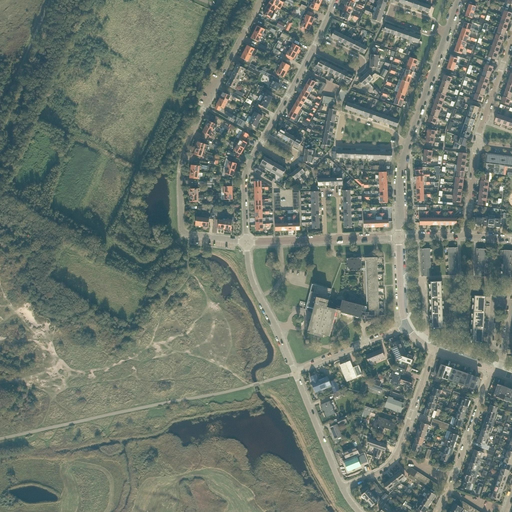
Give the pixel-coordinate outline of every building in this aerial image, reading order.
[(280,1),(279,1),(276,0),(270,0),(269,3),(277,7),(280,9),(284,3),(280,1)] [(355,3),(347,0),(345,6),(352,9),(355,3)] [(418,9),(420,2),(414,0),(412,7),(418,9)] [(318,11),(320,6),(309,1),(308,3),(309,3),(308,6),(310,7),(318,11)] [(384,11),(386,5),(379,2),(377,8),(384,11)] [(423,11),(426,4),(420,2),(418,9),(423,11)] [(428,5),(429,2),(427,2),(426,4),(423,11),(429,13),(432,6),(428,5)] [(273,19),(275,14),(276,11),(275,11),(277,7),(269,3),(263,14),(273,19)] [(474,13),(476,7),(469,4),(467,10),(474,13)] [(352,9),(345,6),(343,11),(350,14),(352,9)] [(507,12),(508,9),(502,7),(501,10),(505,11),(503,17),(510,19),(511,13),(507,12)] [(382,16),(384,11),(377,8),(375,14),(382,16)] [(312,17),(313,13),(306,10),(304,14),(306,15),(304,21),(312,24),(314,18),(312,17)] [(472,19),(474,13),(467,10),(465,16),(472,19)] [(350,14),(343,11),(340,17),(348,20),(350,14)] [(380,22),(382,16),(375,14),(373,20),(380,22)] [(508,25),(510,19),(503,17),(501,22),(508,25)] [(309,30),(312,24),(304,21),(301,27),(309,30)] [(470,31),(472,25),(465,22),(463,28),(470,31)] [(506,31),(508,25),(501,22),(500,26),(498,25),(497,28),(499,28),(506,31)] [(390,33),(392,27),(386,25),(384,31),(390,33)] [(263,33),(265,30),(258,26),(254,32),(264,37),(265,38),(266,35),(263,33)] [(395,35),(398,29),(392,27),(390,33),(395,35)] [(468,37),(470,31),(463,28),(461,34),(468,37)] [(504,36),(506,31),(499,28),(497,34),(504,36)] [(401,37),(404,31),(398,29),(395,35),(401,37)] [(337,40),(340,34),(335,31),(331,37),(337,40)] [(409,33),(408,32),(404,31),(401,37),(407,39),(409,33)] [(261,43),(264,37),(254,32),(251,38),(259,42),(261,43)] [(290,37),(282,33),(278,42),(279,43),(282,37),(289,41),(290,37)] [(413,41),(415,35),(409,33),(407,39),(413,41)] [(343,43),(346,36),(340,34),(337,40),(343,43)] [(466,42),(468,37),(461,34),(459,40),(466,42)] [(502,42),(504,36),(497,34),(495,40),(502,42)] [(419,43),(421,37),(415,35),(413,41),(419,43)] [(348,45),(351,39),(346,36),(343,43),(348,45)] [(353,48),(357,42),(351,39),(348,45),(353,48)] [(464,48),(466,42),(459,40),(456,46),(464,48)] [(500,48),(502,42),(495,40),(493,46),(500,48)] [(293,43),(290,42),(287,47),(290,49),(297,53),(299,54),(300,51),(299,50),(300,48),(293,43)] [(359,51),(362,45),(357,42),(353,48),(359,51)] [(254,57),(257,51),(247,45),(244,52),(254,57)] [(364,54),(368,47),(362,45),(359,51),(364,54)] [(383,51),(384,52),(385,49),(384,49),(374,45),(372,50),(373,50),(373,51),(375,52),(377,53),(379,50),(380,49),(384,51),(383,51)] [(462,54),(464,48),(456,46),(454,51),(462,54)] [(498,54),(500,48),(493,46),(491,51),(498,54)] [(294,59),(297,53),(290,49),(286,56),(293,60),(294,59)] [(496,60),(498,54),(491,51),(489,57),(488,60),(490,61),(491,58),(496,60)] [(251,62),(254,57),(244,52),(241,58),(248,62),(249,61),(251,62)] [(456,65),(458,59),(451,57),(449,63),(456,65)] [(415,66),(418,60),(410,58),(408,64),(415,66)] [(283,62),(283,61),(280,60),(277,66),(287,72),(290,66),(283,62)] [(323,69),(326,62),(320,60),(317,66),(323,69)] [(328,71),(331,65),(326,62),(323,69),(328,71)] [(488,65),(489,62),(487,62),(486,65),(484,70),(491,73),(493,67),(488,65)] [(454,71),(456,65),(449,63),(447,68),(454,71)] [(413,72),(415,66),(408,64),(406,69),(413,72)] [(243,73),(245,69),(237,65),(234,72),(242,76),(244,77),(245,74),(243,73)] [(334,74),(337,68),(331,65),(328,71),(334,74)] [(284,77),(287,72),(277,66),(273,72),(276,74),(277,73),(284,77)] [(256,70),(249,67),(248,70),(259,76),(261,73),(256,70)] [(339,77),(342,71),(337,68),(334,74),(339,77)] [(411,78),(413,72),(406,69),(404,68),(402,74),(404,75),(408,76),(411,78)] [(489,79),(491,73),(484,70),(482,76),(489,79)] [(345,80),(348,73),(342,71),(339,77),(345,80)] [(238,82),(242,76),(234,72),(230,78),(238,82)] [(368,82),(373,78),(368,72),(363,76),(368,82)] [(350,83),(353,76),(348,73),(345,80),(350,83)] [(411,78),(408,76),(404,75),(402,81),(408,83),(409,83),(411,78)] [(452,78),(452,76),(449,75),(449,77),(445,75),(443,81),(450,84),(452,78)] [(364,87),(368,82),(363,76),(358,81),(364,87)] [(487,84),(489,79),(482,76),(480,82),(487,84)] [(235,89),(238,82),(230,78),(227,85),(235,89)] [(313,88),(316,83),(310,79),(307,84),(313,88)] [(277,90),(280,85),(272,80),(269,86),(277,90)] [(409,83),(408,83),(402,81),(400,87),(407,89),(409,83)] [(449,86),(450,84),(443,81),(440,87),(448,89),(450,89),(451,86),(449,86)] [(485,90),(487,84),(480,82),(478,88),(485,90)] [(266,93),(268,90),(256,84),(254,86),(263,91),(259,98),(270,103),(273,98),(265,93),(266,93)] [(310,93),(313,88),(307,84),(304,90),(310,93)] [(405,95),(407,89),(400,87),(398,92),(405,95)] [(446,95),(448,89),(440,87),(438,93),(446,95)] [(483,96),(485,90),(478,88),(476,93),(483,96)] [(307,98),(310,93),(304,90),(301,95),(307,98)] [(510,99),(511,94),(511,93),(505,91),(503,97),(510,99)] [(227,102),(231,96),(223,92),(220,99),(227,102)] [(403,101),(405,95),(398,92),(396,98),(403,101)] [(444,101),(446,95),(438,93),(436,98),(444,101)] [(481,102),(483,96),(476,93),(474,99),(481,102)] [(304,104),(307,98),(301,95),(297,100),(304,104)] [(463,103),(465,98),(459,96),(456,105),(464,108),(466,104),(463,103)] [(508,105),(510,99),(503,97),(501,103),(508,105)] [(266,109),(270,103),(259,98),(258,100),(261,101),(259,105),(266,109)] [(401,107),(403,101),(396,98),(394,104),(401,107)] [(442,107),(444,101),(436,98),(434,104),(442,107)] [(224,109),(227,102),(220,99),(217,105),(215,109),(219,111),(221,107),(224,109)] [(301,109),(304,104),(297,100),(294,105),(301,109)] [(351,111),(353,104),(347,102),(345,109),(351,111)] [(372,107),(373,104),(370,103),(368,110),(365,108),(362,115),(368,117),(371,110),(372,107)] [(357,113),(359,106),(353,104),(351,111),(357,113)] [(440,112),(442,107),(434,104),(432,110),(440,112)] [(298,114),(301,109),(294,105),(291,111),(298,114)] [(477,114),(479,108),(471,105),(469,111),(477,114)] [(259,111),(260,110),(253,106),(251,109),(251,110),(251,111),(252,112),(252,113),(253,113),(254,114),(252,118),(259,122),(263,116),(258,114),(259,112),(259,111)] [(334,109),(334,106),(332,106),(331,109),(330,109),(329,115),(336,116),(337,110),(334,109)] [(362,115),(365,108),(359,106),(357,113),(362,115)] [(374,119),(376,112),(371,110),(368,117),(374,119)] [(438,118),(440,112),(432,110),(430,116),(438,118)] [(237,118),(235,116),(226,111),(225,114),(229,117),(236,120),(237,118)] [(297,124),(299,119),(301,116),(298,114),(291,111),(288,116),(291,118),(290,120),(297,124)] [(474,120),(477,114),(469,111),(467,118),(474,120)] [(380,121),(382,115),(376,112),(374,119),(380,121)] [(500,115),(500,113),(498,112),(495,121),(501,124),(503,117),(500,115)] [(385,123),(388,117),(382,115),(380,121),(385,123)] [(259,122),(252,118),(249,116),(246,121),(249,123),(256,127),(259,122)] [(435,124),(438,118),(430,116),(428,122),(432,123),(432,125),(435,126),(435,124)] [(391,125),(394,119),(388,117),(385,123),(391,125)] [(506,126),(509,119),(503,117),(501,124),(506,126)] [(472,127),(474,120),(467,118),(465,124),(472,127)] [(397,127),(400,121),(394,119),(391,125),(397,127)] [(218,125),(209,121),(206,127),(213,131),(215,127),(216,128),(218,125)] [(470,133),(472,127),(465,124),(462,130),(466,132),(470,133)] [(283,138),(286,133),(286,132),(288,130),(285,128),(282,126),(277,135),(283,138)] [(213,131),(206,127),(203,132),(212,137),(213,134),(212,134),(213,131)] [(249,134),(241,130),(239,129),(239,130),(237,133),(241,135),(239,138),(240,139),(237,145),(244,149),(247,143),(243,141),(245,138),(246,139),(249,134)] [(470,133),(466,132),(462,130),(460,137),(468,140),(468,139),(470,133)] [(288,141),(291,135),(286,132),(286,133),(283,138),(288,141)] [(293,145),(297,138),(291,135),(288,141),(293,145)] [(468,140),(460,137),(455,135),(452,141),(455,142),(453,148),(461,149),(462,145),(465,147),(465,146),(468,140)] [(299,148),(302,142),(297,138),(293,145),(299,148)] [(330,146),(331,140),(324,139),(323,145),(324,145),(324,149),(326,149),(327,146),(330,146)] [(207,152),(209,146),(198,142),(196,148),(204,151),(207,152)] [(244,149),(237,145),(232,142),(229,146),(235,149),(234,150),(241,154),(244,149)] [(203,154),(204,151),(196,148),(194,154),(204,158),(204,155),(203,154)] [(343,158),(343,151),(337,150),(337,152),(332,152),(332,159),(337,159),(337,157),(343,158)] [(233,161),(234,157),(228,154),(226,158),(227,158),(225,167),(235,170),(237,164),(229,162),(230,159),(233,161)] [(501,156),(486,154),(484,163),(486,164),(486,167),(485,172),(504,175),(505,166),(511,166),(511,157),(501,156)] [(267,166),(270,160),(265,157),(261,163),(267,166)] [(271,171),(272,169),(275,163),(270,160),(267,166),(265,168),(271,171)] [(276,174),(277,172),(281,166),(275,163),(272,169),(271,171),(276,174)] [(208,169),(209,166),(201,165),(201,166),(192,165),(191,172),(199,173),(200,169),(201,169),(208,169)] [(235,170),(225,167),(222,166),(221,168),(223,169),(223,176),(229,176),(229,175),(233,176),(235,170)] [(282,178),(283,176),(286,169),(281,166),(277,172),(276,174),(282,178)] [(300,176),(305,172),(301,166),(296,170),(300,176)] [(423,174),(423,170),(423,167),(419,167),(419,170),(416,170),(416,177),(423,176),(430,176),(430,173),(423,174)] [(302,182),(304,181),(302,178),(300,176),(296,170),(291,174),(295,180),(298,177),(302,182)] [(234,222),(234,217),(227,216),(226,218),(225,229),(231,230),(232,222),(234,222)] [(332,289),(316,285),(314,292),(310,291),(307,303),(306,308),(313,310),(312,314),(311,321),(308,330),(308,331),(310,331),(309,334),(313,335),(320,337),(323,337),(324,335),(330,337),(337,310),(341,311),(341,313),(341,312),(345,313),(345,314),(348,315),(349,314),(352,315),(355,316),(359,316),(359,317),(362,318),(364,318),(366,322),(373,319),(373,318),(375,318),(375,315),(380,315),(377,257),(365,258),(365,261),(367,261),(367,264),(367,267),(367,271),(367,274),(368,274),(368,278),(367,278),(367,281),(368,281),(368,285),(367,285),(367,288),(368,288),(368,292),(368,295),(368,298),(368,302),(369,302),(369,305),(368,305),(368,309),(369,309),(369,312),(364,312),(365,308),(344,302),(344,301),(333,298),(332,301),(329,300),(332,289)] [(347,269),(362,268),(361,258),(361,259),(358,259),(358,258),(354,258),(354,259),(350,259),(350,258),(347,258),(347,269)] [(432,298),(442,297),(441,282),(431,282),(432,298)] [(485,303),(486,296),(475,296),(474,311),(479,312),(485,312),(485,303)] [(432,313),(443,313),(442,297),(432,298),(432,313)] [(485,312),(479,312),(474,311),(473,327),(478,327),(484,328),(485,312)] [(433,329),(443,328),(443,313),(432,313),(433,329)] [(484,328),(478,327),(473,327),(472,343),(483,343),(483,334),(484,331),(484,328)] [(406,354),(405,352),(400,340),(392,344),(398,359),(402,358),(406,359),(405,362),(411,364),(414,355),(408,353),(408,355),(406,354)] [(381,360),(385,358),(381,349),(366,355),(369,363),(380,359),(381,360)] [(351,368),(349,362),(340,365),(345,378),(351,376),(355,374),(356,377),(360,375),(357,369),(354,370),(353,368),(351,368)] [(442,378),(446,366),(441,364),(440,366),(437,364),(434,372),(438,374),(437,376),(442,378)] [(448,380),(452,368),(446,366),(442,378),(448,380)] [(453,382),(457,370),(452,368),(448,380),(453,382)] [(457,370),(453,382),(458,383),(462,372),(457,370)] [(462,372),(458,383),(464,385),(468,374),(462,372)] [(401,373),(400,376),(392,373),(391,377),(393,377),(391,383),(399,386),(401,382),(410,385),(412,380),(402,377),(403,374),(401,373)] [(468,374),(464,385),(469,387),(473,375),(468,374)] [(318,380),(316,375),(310,377),(312,381),(313,382),(312,383),(316,395),(323,392),(322,389),(333,385),(335,387),(332,388),(333,390),(327,392),(328,396),(333,394),(337,392),(336,392),(340,390),(338,385),(335,380),(330,382),(330,381),(329,381),(327,376),(318,380)] [(473,375),(469,387),(475,389),(479,377),(473,375)] [(382,392),(383,388),(370,383),(368,387),(382,392)] [(497,385),(492,383),(491,387),(496,388),(493,396),(499,398),(503,386),(498,384),(497,385)] [(503,386),(499,398),(504,399),(508,388),(503,386)] [(434,388),(433,387),(432,388),(433,388),(432,391),(433,392),(432,394),(438,397),(441,390),(434,388)] [(368,407),(373,393),(369,392),(365,406),(368,407)] [(432,394),(430,394),(429,398),(430,398),(429,401),(436,404),(438,397),(432,394)] [(403,409),(403,407),(404,404),(397,402),(397,401),(393,399),(393,398),(389,396),(385,407),(401,412),(402,408),(403,409)] [(469,400),(470,400),(463,398),(460,405),(467,407),(468,408),(469,407),(468,407),(470,404),(468,403),(469,400),(471,401),(469,400)] [(429,401),(428,401),(427,405),(428,405),(427,408),(434,410),(436,404),(429,401)] [(332,405),(331,405),(329,402),(321,405),(323,410),(325,409),(326,412),(325,412),(327,417),(335,413),(332,405)] [(467,407),(460,405),(457,403),(456,407),(459,408),(458,411),(465,414),(466,414),(467,410),(466,410),(467,407)] [(497,411),(498,407),(490,405),(488,411),(498,414),(498,412),(497,411)] [(372,408),(368,407),(365,406),(363,416),(366,418),(367,414),(370,415),(371,412),(374,413),(375,410),(372,409),(372,408)] [(427,408),(426,407),(426,408),(424,411),(426,412),(425,414),(423,414),(425,415),(431,417),(434,410),(427,408)] [(465,414),(458,411),(456,418),(462,420),(462,421),(464,421),(465,417),(464,417),(465,414)] [(495,421),(498,414),(488,411),(486,417),(495,421)] [(397,424),(397,423),(378,417),(379,417),(378,421),(376,420),(374,428),(383,431),(384,427),(394,431),(395,430),(394,430),(396,423),(397,424)] [(493,427),(495,421),(486,417),(484,423),(493,427)] [(462,421),(462,420),(456,418),(453,425),(460,427),(461,428),(462,427),(461,427),(463,424),(461,423),(462,421)] [(422,422),(421,422),(420,422),(421,422),(419,426),(421,426),(420,429),(426,432),(429,425),(422,422)] [(491,433),(493,427),(484,423),(482,429),(491,433)] [(335,439),(342,436),(337,424),(330,427),(335,439)] [(420,429),(418,429),(417,433),(418,433),(417,436),(424,438),(426,432),(420,429)] [(489,439),(491,433),(482,429),(479,436),(489,439)] [(459,435),(457,435),(450,432),(449,435),(446,434),(445,438),(446,438),(455,442),(456,442),(457,438),(456,438),(457,435),(459,436),(459,435)] [(417,436),(416,435),(416,436),(415,439),(416,440),(415,443),(422,445),(424,438),(417,436)] [(487,445),(489,439),(479,436),(477,442),(487,445)] [(385,451),(387,445),(369,438),(368,442),(368,443),(369,444),(369,445),(376,448),(373,456),(375,457),(377,458),(377,457),(379,458),(382,450),(385,451)] [(454,449),(455,445),(454,445),(455,442),(446,438),(444,445),(446,446),(453,448),(453,449),(454,449)] [(415,443),(413,442),(414,442),(412,446),(413,446),(413,449),(411,449),(412,449),(412,450),(419,452),(422,445),(415,443)] [(346,459),(359,454),(358,451),(363,449),(361,444),(357,446),(356,447),(343,452),(346,459)] [(453,449),(453,448),(446,446),(443,453),(450,455),(452,456),(452,455),(453,452),(452,451),(453,449)] [(484,453),(481,452),(475,450),(474,450),(475,450),(472,456),(482,459),(484,453)] [(450,455),(443,453),(441,452),(440,455),(442,456),(441,460),(444,461),(442,464),(447,466),(448,462),(449,462),(450,459),(449,458),(450,455)] [(511,465),(511,463),(511,458),(503,455),(502,458),(505,459),(503,462),(511,465)] [(483,460),(482,459),(472,456),(470,462),(480,466),(483,460)] [(511,465),(503,462),(501,461),(499,467),(501,468),(510,471),(511,465)] [(478,472),(480,466),(470,462),(468,468),(478,472)] [(476,478),(478,472),(468,468),(466,475),(474,477),(476,478)] [(508,476),(510,471),(501,468),(499,474),(508,476)] [(400,471),(399,470),(396,473),(397,473),(395,475),(394,474),(399,481),(405,477),(400,471)] [(394,486),(399,481),(394,474),(394,475),(391,477),(392,478),(389,480),(388,479),(394,486)] [(417,482),(418,480),(417,479),(414,477),(412,475),(410,474),(408,477),(417,482)] [(506,482),(508,476),(499,474),(497,479),(506,482)] [(471,483),(474,477),(466,475),(464,481),(471,483)] [(391,488),(394,486),(388,479),(385,481),(386,482),(384,484),(383,483),(384,484),(383,484),(388,490),(391,492),(393,491),(391,488)] [(504,488),(506,482),(497,479),(495,485),(504,488)] [(469,490),(471,483),(464,481),(462,487),(469,490)] [(502,494),(504,488),(495,485),(493,491),(502,494)] [(378,492),(381,490),(377,486),(375,488),(375,489),(371,493),(368,489),(365,492),(364,491),(362,492),(362,495),(361,495),(366,501),(373,495),(377,491),(378,492)] [(435,494),(425,488),(425,487),(422,491),(427,494),(425,497),(431,501),(432,502),(433,501),(432,501),(434,498),(433,497),(435,495),(436,496),(436,495),(435,495),(435,494)] [(499,500),(502,494),(493,491),(492,493),(491,493),(489,494),(489,496),(489,497),(491,498),(491,497),(499,500)] [(431,501),(425,497),(423,495),(420,493),(418,496),(421,497),(419,501),(421,503),(427,507),(429,508),(429,507),(431,504),(430,503),(431,501)] [(371,507),(378,501),(373,495),(366,501),(371,507)] [(412,510),(414,506),(408,502),(406,501),(403,505),(408,508),(412,510)] [(427,507),(421,503),(419,501),(416,504),(419,506),(417,509),(422,511),(425,511),(427,510),(426,509),(427,507)] [(461,504),(460,503),(457,501),(455,503),(452,508),(451,508),(457,511),(462,511),(464,509),(462,508),(460,506),(461,504)]
